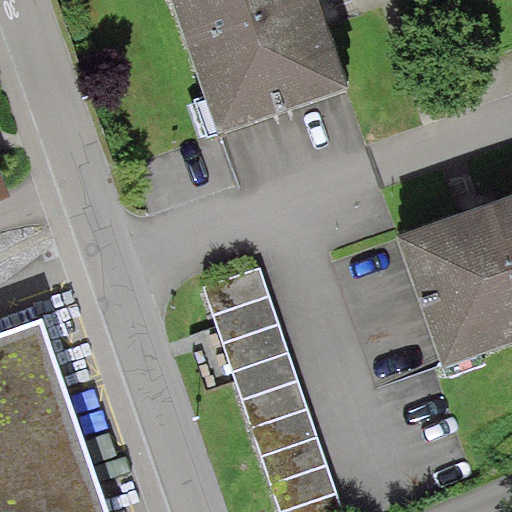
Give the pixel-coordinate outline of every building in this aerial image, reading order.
[(173,0),(220,139),(350,95),(322,12),(317,0),(173,0)] [(0,209),(14,204),(0,168),(0,209)] [(395,241),(441,374),(511,348),(511,201),(474,215),(395,241)] [(341,511),(259,270),(203,289),(279,511),(341,511)] [(0,511),(106,511),(90,462),(41,328),(0,341),(0,511)]
